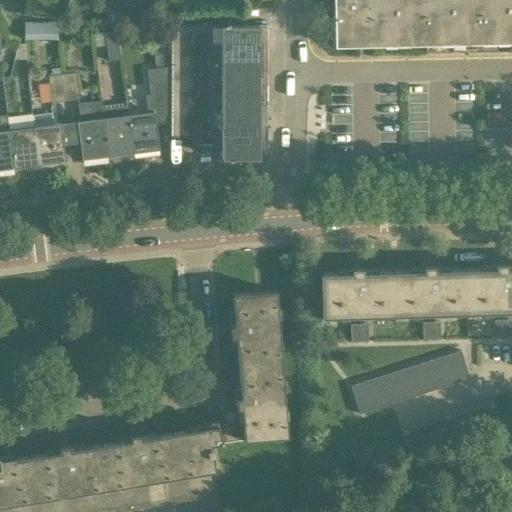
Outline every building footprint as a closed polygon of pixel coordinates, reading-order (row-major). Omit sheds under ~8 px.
[(511,0),(333,0),(334,46),(511,42),(511,0)] [(116,26),(120,11),(109,8),(105,23),(116,26)] [(138,23),(140,14),(125,11),(122,26),(134,28),(135,22),(138,23)] [(57,20),(25,20),(24,38),(57,38),(57,20)] [(170,81),(170,115),(170,137),(199,137),(200,144),(221,144),(220,159),(245,159),(245,162),(266,162),(267,25),(171,25),(170,81)] [(104,33),(108,61),(120,60),(116,32),(104,33)] [(26,70),(25,42),(20,42),(12,70),(26,70)] [(79,99),(76,73),(63,74),(66,101),(79,99)] [(51,103),(66,101),(63,74),(48,76),(51,103)] [(129,115),(134,153),(159,150),(155,117),(170,115),(170,81),(149,83),(153,112),(129,115)] [(71,142),(80,141),(82,159),(108,156),(102,109),(101,110),(100,101),(77,104),(80,121),(77,121),(77,122),(69,123),(71,142)] [(102,109),(108,156),(134,153),(129,115),(128,115),(127,106),(102,109)] [(63,143),(71,142),(69,123),(53,125),(51,113),(33,115),(40,165),(66,161),(63,143)] [(14,168),(40,165),(33,115),(31,115),(31,114),(8,117),(14,168)] [(0,169),(14,168),(8,117),(7,117),(6,115),(0,116),(0,169)] [(511,312),(511,268),(507,269),(506,264),(495,265),(495,269),(465,270),(465,314),(511,312)] [(390,316),(465,314),(465,270),(435,271),(435,266),(424,267),(424,271),(390,272),(390,316)] [(322,318),(390,316),(390,272),(363,273),(363,268),(352,269),(352,273),(321,274),(322,318)] [(235,337),(237,368),(281,364),(276,291),(232,294),(234,326),(230,326),(230,338),(235,337)] [(502,320),(503,337),(511,336),(511,324),(511,319),(502,320)] [(502,320),(493,320),(494,325),(494,337),(503,337),(502,320)] [(430,322),(421,322),(422,327),(422,339),(431,339),(430,322)] [(439,327),(439,322),(430,322),(431,339),(440,339),(439,327)] [(359,341),(358,324),(350,324),(350,329),(350,341),(359,341)] [(367,328),(367,324),(358,324),(359,341),(368,341),(367,328)] [(465,365),(460,350),(451,353),(455,368),(465,365)] [(455,368),(451,353),(441,356),(446,371),(455,368)] [(432,359),(437,373),(446,371),(441,356),(432,359)] [(437,373),(432,359),(423,362),(428,376),(437,373)] [(428,376),(423,362),(414,365),(419,379),(428,376)] [(243,440),(287,437),(281,364),(237,368),(240,398),(235,398),(236,409),(240,409),(241,421),(240,421),(243,439),(242,439),(243,440)] [(409,382),(419,379),(414,365),(405,368),(409,382)] [(465,365),(455,368),(460,382),(469,379),(465,365)] [(400,385),(409,382),(405,368),(396,371),(400,385)] [(460,382),(455,368),(446,371),(451,385),(460,382)] [(400,385),(396,371),(387,374),(391,388),(400,385)] [(441,388),(451,385),(446,371),(437,373),(441,388)] [(441,388),(437,373),(428,376),(432,391),(441,388)] [(391,388),(387,374),(378,377),(382,391),(391,388)] [(419,379),(423,393),(432,391),(428,376),(419,379)] [(368,380),(373,394),(382,391),(378,377),(368,380)] [(423,393),(419,379),(409,382),(414,396),(423,393)] [(364,397),(373,394),(368,380),(359,383),(364,397)] [(414,396),(409,382),(400,385),(405,399),(414,396)] [(359,383),(350,386),(354,400),(364,397),(359,383)] [(391,388),(396,402),(405,399),(400,385),(391,388)] [(391,388),(382,391),(387,405),(392,404),(393,403),(396,402),(391,388)] [(387,405),(382,391),(373,394),(377,408),(387,405)] [(368,411),(377,408),(373,394),(364,397),(368,411)] [(368,411),(364,397),(354,400),(359,414),(368,411)] [(500,423),(498,417),(493,400),(481,404),(488,427),(500,423)] [(488,427),(481,404),(470,408),(477,431),(488,427)] [(477,431),(470,408),(458,412),(466,434),(477,431)] [(466,434),(458,412),(447,415),(454,438),(466,434)] [(454,438),(447,415),(435,419),(443,442),(454,438)] [(443,442),(435,419),(424,423),(431,445),(443,442)] [(243,439),(240,421),(209,427),(211,444),(242,439),(243,439)] [(431,445),(424,423),(412,426),(420,449),(431,445)] [(420,449),(412,426),(400,430),(407,453),(420,449)] [(197,474),(209,472),(215,471),(211,444),(209,427),(170,433),(177,477),(185,476),(197,474)] [(177,477),(170,433),(142,438),(141,434),(130,436),(130,440),(99,445),(106,489),(114,487),(126,485),(138,483),(149,482),(161,480),(173,478),(177,477)] [(102,489),(106,489),(99,445),(70,449),(70,445),(59,447),(60,451),(28,456),(35,500),(42,499),(54,497),(66,495),(78,493),(90,491),(102,489)] [(18,503),(30,501),(35,500),(28,456),(0,460),(0,505),(7,505),(18,503)] [(201,499),(213,497),(209,472),(197,474),(201,499)] [(189,501),(201,499),(197,474),(185,476),(189,501)] [(177,503),(189,501),(185,476),(177,477),(173,478),(177,503)] [(165,505),(177,503),(173,478),(161,480),(165,505)] [(153,507),(165,505),(161,480),(149,482),(153,507)] [(142,509),(153,507),(149,482),(138,483),(142,509)] [(130,511),(142,509),(138,483),(126,485),(130,511)] [(117,511),(120,511),(130,511),(126,485),(114,487),(117,511)] [(105,511),(117,511),(114,487),(106,489),(102,489),(105,511)] [(93,511),(105,511),(102,489),(90,491),(93,511)] [(81,511),(93,511),(90,491),(78,493),(81,511)] [(68,511),(81,511),(78,493),(66,495),(68,511)] [(56,511),(68,511),(66,495),(54,497),(56,511)] [(44,511),(56,511),(54,497),(42,499),(44,511)] [(32,511),(44,511),(42,499),(35,500),(30,501),(32,511)] [(19,511),(32,511),(30,501),(18,503),(19,511)] [(7,511),(19,511),(18,503),(7,505),(7,511)]
